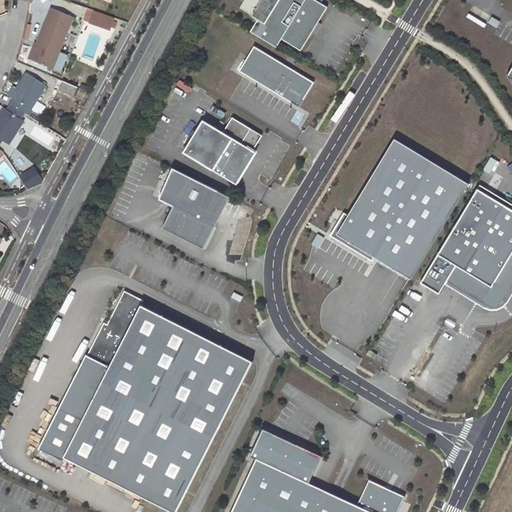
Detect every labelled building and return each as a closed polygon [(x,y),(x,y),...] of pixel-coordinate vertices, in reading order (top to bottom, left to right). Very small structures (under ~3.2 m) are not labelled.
[(257,19),(250,31),(276,47),(281,39),(301,50),(327,7),(315,0),(277,0),(264,23),(257,19)] [(261,0),(252,16),(257,19),(264,23),(277,0),(261,0)] [(33,47),(29,58),(53,68),(60,51),(58,50),(72,15),(52,8),(36,48),(33,47)] [(94,11),(91,23),(117,29),(119,17),(94,11)] [(311,83),(252,47),(237,72),(296,108),(311,83)] [(4,107),(0,113),(0,137),(8,143),(24,119),(21,117),(27,106),(30,108),(46,84),(27,72),(11,96),(14,98),(8,109),(4,107)] [(181,79),(177,85),(189,94),(194,87),(181,79)] [(76,96),(79,85),(63,80),(60,91),(76,96)] [(214,105),(212,110),(224,117),(227,112),(214,105)] [(298,110),(293,122),(302,126),(307,114),(298,110)] [(220,134),(199,121),(180,154),(232,185),(251,154),(249,153),(260,136),(230,118),(220,134)] [(330,234),(330,235),(372,261),(374,257),(411,279),(421,283),(439,294),(444,284),(443,282),(446,277),(448,278),(447,279),(468,291),(466,297),(474,302),(478,295),(484,300),(483,303),(485,305),(487,305),(490,306),(492,307),(495,306),(498,306),(500,305),(502,303),(504,301),(511,287),(511,253),(511,252),(511,209),(394,139),(348,215),(344,213),(343,214),(344,214),(331,235),(330,234)] [(492,174),(498,160),(492,157),(485,171),(492,174)] [(37,166),(21,174),(28,189),(44,181),(37,166)] [(216,196),(219,191),(172,167),(157,198),(173,206),(162,228),(203,249),(215,226),(203,220),(216,196)] [(446,277),(443,282),(444,284),(466,297),(468,291),(447,279),(448,278),(446,277)] [(143,300),(124,290),(107,324),(103,322),(87,354),(85,354),(84,355),(86,356),(83,360),(106,372),(83,417),(59,406),(39,447),(40,448),(40,447),(63,459),(65,456),(173,511),(176,511),(253,361),(140,304),(143,300)] [(367,370),(374,359),(366,354),(359,365),(367,370)] [(84,355),(59,406),(83,417),(106,372),(83,360),(86,356),(84,355)] [(317,454),(260,428),(247,454),(257,458),(305,480),(317,454)] [(397,511),(405,496),(369,479),(357,505),(305,480),(257,458),(231,511),(397,511)] [(129,491),(126,498),(139,503),(142,496),(129,491)]
